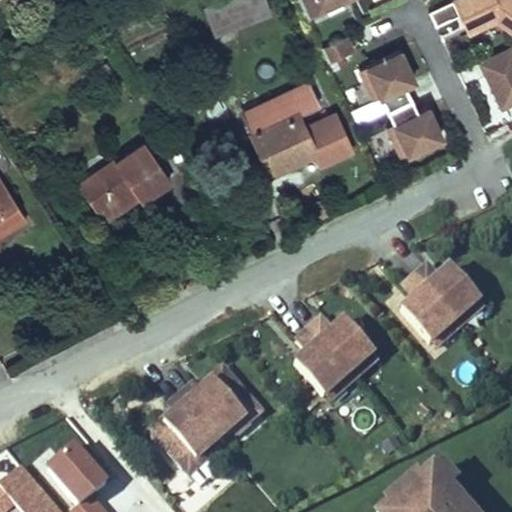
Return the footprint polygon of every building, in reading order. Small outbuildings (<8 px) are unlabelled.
[(270,11),(265,0),(223,0),(156,26),(159,36),(208,17),(214,33),(270,11)] [(304,0),(310,10),(333,0),(304,0)] [(511,0),(454,0),(469,31),(496,20),(507,29),(511,26),(511,0)] [(349,38),(323,47),(329,66),(355,57),(349,38)] [(511,41),(511,40),(479,58),(503,107),(511,102),(511,41)] [(396,42),(357,63),(372,94),(413,75),(396,42)] [(123,60),(115,66),(124,80),(133,75),(123,60)] [(189,87),(211,121),(229,109),(208,75),(189,87)] [(269,173),(315,151),(321,162),(351,148),(335,113),(304,127),(297,113),(319,103),(308,81),(260,104),(261,106),(242,115),(269,173)] [(420,94),(381,117),(394,148),(436,126),(420,94)] [(144,142),(115,161),(113,158),(77,183),(97,211),(132,188),(136,193),(140,199),(146,195),(169,179),(144,142)] [(0,234),(26,218),(0,176),(0,234)] [(132,188),(97,211),(101,217),(136,193),(132,188)] [(477,304),(448,271),(443,275),(434,283),(432,280),(424,271),(413,281),(452,326),(475,306),(477,304)] [(434,283),(443,275),(441,273),(432,280),(434,283)] [(452,326),(413,281),(401,290),(409,300),(412,303),(403,310),(398,315),(426,348),(428,346),(452,326)] [(412,303),(409,300),(401,307),(403,310),(412,303)] [(456,331),(479,311),(475,306),(452,326),(456,331)] [(327,333),(319,323),(307,333),(346,378),(369,358),(372,356),(343,323),(338,328),(329,336),(327,333)] [(338,328),(335,325),(327,333),(329,336),(338,328)] [(433,351),(456,331),(452,326),(428,346),(433,351)] [(346,378),(307,333),(296,343),(304,352),(306,355),(298,363),(292,367),(321,400),(323,398),(346,378)] [(306,355),(304,352),(295,360),(298,363),(306,355)] [(351,384),(374,364),(369,358),(346,378),(351,384)] [(228,432),(255,409),(223,372),(207,387),(198,394),(196,391),(192,386),(180,396),(219,440),(228,432)] [(327,404),(351,384),(346,378),(323,398),(327,404)] [(198,394),(207,387),(204,384),(196,391),(198,394)] [(219,440),(180,396),(173,403),(169,406),(173,411),(176,414),(167,421),(153,433),(150,435),(182,472),(208,450),(219,440)] [(237,441),(263,419),(262,417),(255,409),(228,432),(237,441)] [(167,421),(176,414),(173,411),(164,418),(167,421)] [(103,511),(96,503),(111,491),(76,448),(40,477),(69,511),(103,511)] [(197,489),(210,478),(203,470),(216,459),(208,450),(182,472),(197,489)] [(0,511),(58,511),(18,466),(0,482),(0,511)] [(453,485),(440,470),(432,476),(441,487),(446,492),(453,485)] [(463,511),(446,492),(441,487),(432,476),(429,473),(419,482),(416,478),(385,505),(388,509),(384,511),(463,511)]
